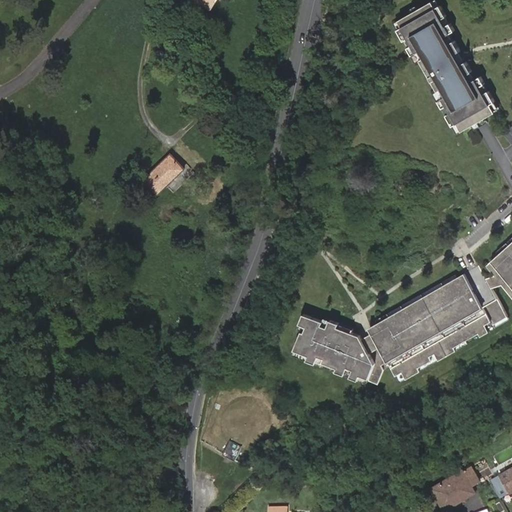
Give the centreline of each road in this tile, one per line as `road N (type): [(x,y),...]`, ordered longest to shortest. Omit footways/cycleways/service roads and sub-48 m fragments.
road 1 (tertiary): [(316,0),(256,244),(200,380),(187,449),(187,511)]
road 2 (track): [(167,0),(141,84),(150,125),(171,141)]
